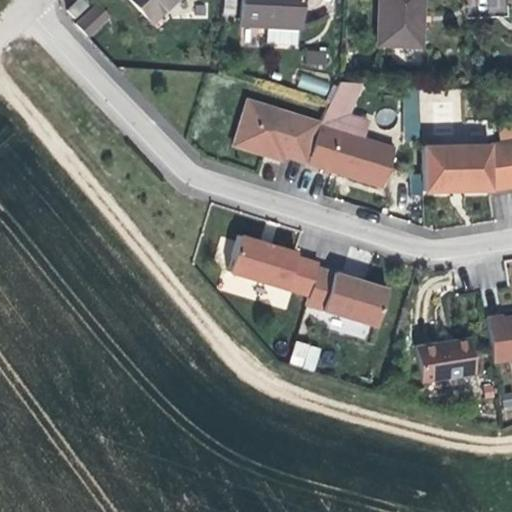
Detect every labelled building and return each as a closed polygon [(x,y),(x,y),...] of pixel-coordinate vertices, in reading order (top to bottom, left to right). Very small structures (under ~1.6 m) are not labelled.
[(172,0),(127,0),(147,23),(172,0)] [(240,0),(239,24),(297,26),(297,0),(240,0)] [(377,0),(376,44),(418,46),(420,0),(377,0)] [(304,65),(324,68),(327,53),(306,50),(304,65)] [(299,76),(297,88),(326,92),(328,80),(299,76)] [(363,85),(339,82),(319,123),(305,167),(345,180),(380,192),(395,149),(363,138),(369,124),(348,118),(363,85)] [(319,123),(243,99),(227,149),(267,161),(281,165),(282,160),(305,167),(319,123)] [(486,145),(489,196),(511,193),(511,137),(509,123),(496,126),(499,143),(486,145)] [(486,145),(419,146),(420,198),(453,197),(489,196),(486,145)] [(308,303),(319,265),(247,241),(236,237),(234,243),(222,239),(216,260),(220,269),(228,271),(226,277),(308,303)] [(376,332),(388,292),(357,283),(332,275),(321,315),(376,332)] [(511,362),(511,317),(501,319),(501,315),(485,318),(493,366),(511,362)] [(439,342),(413,346),(419,387),(476,379),(469,338),(439,342)] [(296,340),(289,364),(314,371),(321,347),(296,340)]
